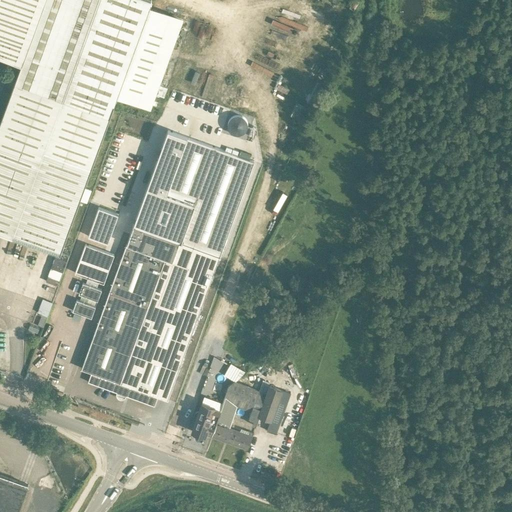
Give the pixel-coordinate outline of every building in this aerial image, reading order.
[(109,115),(112,106),(115,97),(150,109),(155,94),(164,97),(167,88),(160,86),(183,19),(148,7),(150,0),(0,0),(0,54),(22,62),(19,72),(15,83),(0,124),(0,231),(60,253),(109,115)] [(297,101),(292,114),(299,117),(304,104),(297,101)] [(84,186),(79,198),(87,201),(91,188),(84,186)] [(286,188),(279,204),(283,206),(290,190),(286,188)] [(107,243),(118,214),(98,207),(87,236),(107,243)] [(220,256),(189,245),(134,225),(81,369),(91,372),(88,382),(117,392),(118,396),(123,398),(126,396),(155,406),(158,396),(168,400),(220,256)] [(75,273),(104,283),(114,254),(85,244),(75,273)] [(57,252),(52,268),(63,272),(69,256),(57,252)] [(59,280),(48,275),(46,281),(57,285),(59,280)] [(83,282),(79,294),(98,301),(102,289),(83,282)] [(53,304),(43,299),(37,312),(42,314),(37,325),(43,327),(53,304)] [(95,306),(77,300),(73,311),(91,318),(95,306)] [(225,363),(213,359),(211,366),(222,370),(225,363)] [(241,369),(231,363),(230,365),(224,375),(235,381),(244,373),(245,371),(241,369)] [(256,426),(260,415),(258,415),(266,392),(259,390),(235,382),(230,385),(224,402),(237,407),(252,412),(249,418),(254,420),(253,424),(256,426)] [(269,383),(266,392),(258,415),(260,415),(271,419),(267,431),(276,434),(290,393),(291,391),(283,388),(269,383)] [(215,408),(202,403),(199,411),(197,411),(196,413),(195,414),(195,416),(197,418),(192,431),(205,436),(206,434),(212,436),(218,420),(221,411),(215,409),(215,408)] [(230,428),(231,425),(218,420),(212,436),(230,442),(234,430),(230,428)] [(234,430),(230,442),(248,449),(254,433),(249,431),(247,435),(234,430)] [(0,511),(18,511),(28,485),(0,474),(0,511)]
